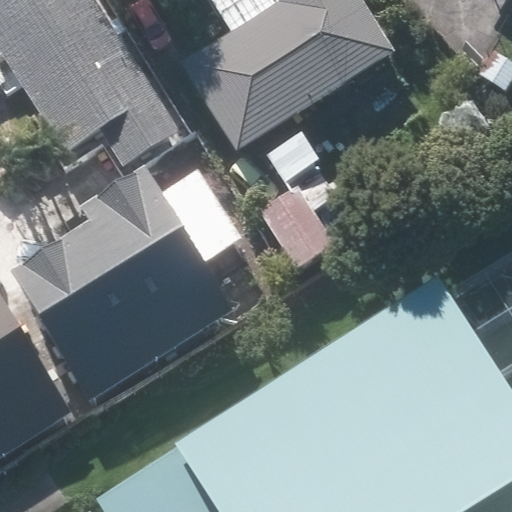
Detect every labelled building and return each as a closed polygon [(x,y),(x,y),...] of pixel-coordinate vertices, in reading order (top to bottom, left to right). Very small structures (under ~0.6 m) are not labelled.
[(0,0),(0,69),(66,171),(107,144),(129,178),(179,144),(84,0),(0,0)] [(227,47),(178,77),(300,282),(336,260),(311,219),(335,205),(297,143),(265,162),(258,149),(395,68),(354,0),(199,0),(227,47)] [(199,181),(157,207),(148,192),(74,238),(81,250),(14,291),(90,412),(231,324),(203,280),(244,254),(199,181)] [(511,511),(511,421),(439,305),(105,511),(511,511)] [(0,468),(68,426),(0,319),(0,468)] [(0,501),(0,511),(60,511),(72,505),(52,470),(0,501)]
